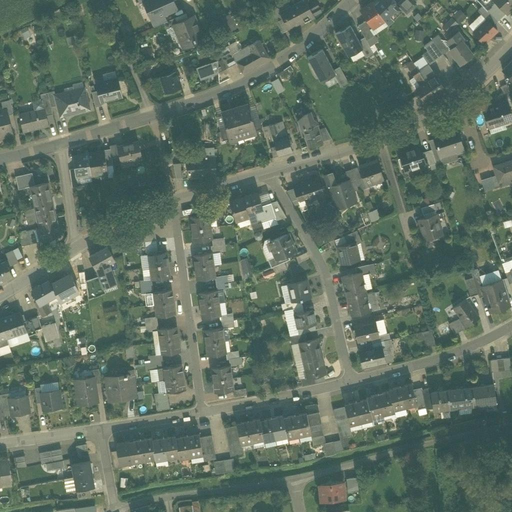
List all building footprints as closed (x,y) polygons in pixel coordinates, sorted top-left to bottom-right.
[(148,11),(143,1),(143,0),(139,2),(136,3),(141,14),(148,11)] [(177,9),(173,0),(144,0),(143,1),(148,11),(151,20),(151,21),(164,15),(177,9)] [(283,18),(288,28),(299,23),(300,24),(314,17),(313,15),(307,5),(304,0),(303,0),(280,12),(280,13),(283,18)] [(375,0),(372,3),(384,20),(385,23),(399,9),(394,4),(395,4),(395,1),(394,0),(375,0)] [(406,13),(411,9),(402,0),(401,0),(397,4),(406,13)] [(411,0),(402,0),(411,9),(415,5),(411,0)] [(511,0),(492,0),(496,3),(505,13),(511,6),(511,0)] [(307,5),(313,15),(320,11),(315,1),(307,5)] [(372,28),(384,20),(372,3),(361,11),(367,20),(372,28)] [(496,3),(487,11),(494,18),(497,21),(505,13),(496,3)] [(489,22),(494,18),(487,11),(483,6),(477,11),(481,15),(486,20),(487,20),(489,22)] [(269,12),(275,22),(276,22),(283,18),(280,13),(280,12),(277,7),(269,12)] [(451,17),(452,18),(458,24),(466,17),(459,9),(451,17)] [(185,13),(175,18),(177,23),(188,18),(185,13)] [(244,25),(239,13),(231,17),(236,29),(244,25)] [(231,17),(230,14),(222,17),(227,32),(235,29),(231,17)] [(164,15),(151,21),(154,27),(163,23),(167,21),(164,15)] [(469,27),(474,32),(486,20),(481,15),(469,27)] [(178,35),(183,46),(203,38),(193,16),(188,18),(177,23),(173,25),(178,35)] [(163,23),(166,29),(173,25),(177,23),(175,18),(167,21),(163,23)] [(288,28),(283,18),(276,22),(282,33),(289,29),(288,28)] [(443,26),(449,32),(458,24),(452,18),(443,26)] [(358,26),(364,37),(366,41),(374,35),(370,29),(372,28),(367,20),(358,26)] [(385,23),(384,20),(372,28),(370,29),(374,35),(388,26),(385,23)] [(487,20),(486,20),(474,32),(473,32),(484,44),(497,31),(489,22),(487,20)] [(128,23),(119,27),(124,38),(133,34),(128,23)] [(178,35),(173,25),(166,29),(168,33),(170,33),(172,38),(178,35)] [(31,36),(26,26),(20,29),(25,39),(31,36)] [(335,34),(348,57),(350,56),(361,49),(363,48),(358,41),(350,26),(335,34)] [(424,31),(415,30),(414,40),(422,41),(424,31)] [(449,50),(460,64),(472,55),(462,41),(463,39),(457,32),(446,40),(452,48),(449,50)] [(366,41),(369,46),(377,41),(374,35),(366,41)] [(435,45),(442,40),(438,35),(432,40),(435,45)] [(74,36),(66,37),(68,46),(76,44),(74,36)] [(369,46),(366,41),(364,37),(358,41),(363,48),(361,49),(364,55),(365,57),(373,53),(369,46)] [(237,63),(242,73),(269,58),(259,40),(251,44),(250,44),(251,45),(249,46),(253,53),(236,62),(237,63)] [(424,46),(427,51),(434,61),(443,54),(435,45),(432,40),(424,46)] [(442,40),(435,45),(443,54),(448,51),(446,48),(447,47),(442,40)] [(219,50),(222,56),(230,51),(232,55),(239,51),(234,42),(219,50)] [(239,51),(232,55),(236,62),(253,53),(249,46),(239,51)] [(364,55),(361,49),(350,56),(353,61),(364,55)] [(307,58),(321,82),(324,81),(334,75),(335,74),(333,70),(322,50),(307,58)] [(220,57),(227,68),(237,63),(236,62),(232,55),(230,51),(222,56),(220,57)] [(429,65),(434,61),(427,51),(422,55),(423,56),(428,64),(429,65)] [(423,56),(413,63),(416,67),(418,71),(428,65),(428,64),(423,56)] [(216,61),(207,64),(209,70),(211,76),(217,74),(216,61)] [(405,65),(410,71),(416,67),(413,63),(411,61),(405,65)] [(511,80),(511,61),(503,71),(511,80)] [(196,68),(198,74),(209,70),(207,64),(196,68)] [(418,71),(421,75),(435,96),(445,89),(436,75),(435,75),(428,65),(418,71)] [(338,83),(340,87),(348,83),(339,67),(333,70),(335,74),(334,75),(338,83)] [(418,71),(416,67),(410,71),(415,79),(421,75),(418,71)] [(102,74),(104,81),(104,82),(118,79),(115,70),(102,74)] [(211,76),(209,70),(198,74),(200,80),(211,76)] [(160,77),(166,92),(181,87),(175,72),(160,77)] [(334,75),(324,81),(328,88),(338,83),(334,75)] [(421,75),(415,79),(420,86),(415,89),(425,103),(435,96),(421,75)] [(100,102),(101,102),(122,97),(121,94),(118,81),(118,79),(104,82),(104,81),(96,83),(97,91),(100,102)] [(284,90),(277,79),(271,82),(277,93),(284,90)] [(411,82),(415,89),(420,86),(415,79),(411,82)] [(118,81),(121,94),(128,92),(125,80),(118,81)] [(64,88),(65,92),(84,88),(82,81),(72,84),(73,86),(64,88)] [(500,87),(505,99),(511,96),(506,85),(500,87)] [(57,105),(60,117),(90,109),(85,90),(65,95),(65,92),(55,95),(57,105)] [(54,91),(48,92),(51,106),(57,105),(55,95),(54,91)] [(92,92),(95,107),(101,105),(101,102),(100,102),(97,91),(92,92)] [(53,114),(51,106),(48,92),(40,94),(42,99),(44,108),(46,116),(53,114)] [(396,95),(403,107),(408,104),(402,92),(396,95)] [(396,97),(387,102),(391,109),(399,104),(396,97)] [(32,102),(34,110),(44,108),(42,99),(32,102)] [(5,108),(7,115),(13,113),(9,100),(1,102),(3,109),(5,108)] [(482,109),(488,126),(511,118),(506,101),(482,109)] [(248,105),(235,109),(243,136),(256,132),(256,131),(252,119),(249,107),(248,105)] [(255,105),(249,107),(252,119),(258,117),(256,110),(255,105)] [(0,138),(12,135),(7,115),(5,108),(3,109),(0,109),(0,138)] [(19,114),(23,132),(48,126),(46,116),(44,108),(34,110),(19,114)] [(229,140),(243,136),(235,109),(221,113),(222,114),(224,120),(225,125),(225,127),(229,139),(229,140)] [(303,130),(309,146),(322,142),(322,141),(318,129),(317,125),(316,125),(314,118),(312,119),(310,113),(305,114),(299,121),(302,130),(303,130)] [(216,116),(219,128),(225,127),(225,125),(224,120),(222,114),(216,116)] [(252,119),(256,131),(262,129),(258,117),(252,119)] [(511,118),(488,126),(489,128),(504,123),(511,120),(511,118)] [(282,122),(276,123),(280,139),(286,137),(282,122)] [(274,141),(280,139),(276,123),(269,125),(272,135),(274,141)] [(504,123),(489,128),(491,134),(506,129),(504,123)] [(266,137),(272,135),(269,125),(263,127),(266,137)] [(229,139),(225,127),(219,128),(223,140),(229,139)] [(318,129),(322,141),(331,138),(325,127),(318,129)] [(434,138),(440,157),(441,157),(456,152),(463,150),(455,127),(433,134),(434,138)] [(275,146),(278,156),(292,152),(287,137),(286,137),(280,139),(274,141),(275,146)] [(428,140),(431,149),(435,162),(436,165),(443,163),(441,157),(440,157),(434,138),(428,140)] [(119,157),(121,163),(142,158),(138,141),(117,147),(119,157)] [(110,149),(110,150),(112,158),(119,157),(117,147),(117,144),(110,145),(110,149)] [(270,148),(273,157),(278,156),(275,146),(270,148)] [(398,153),(405,172),(426,165),(419,146),(398,153)] [(188,178),(215,176),(214,149),(202,149),(202,157),(187,158),(187,164),(188,178)] [(428,164),(435,162),(431,149),(424,152),(428,164)] [(112,164),(112,158),(110,150),(104,151),(106,165),(112,164)] [(104,151),(88,153),(73,155),(75,169),(76,176),(91,174),(91,175),(107,172),(106,165),(104,151)] [(441,157),(443,163),(458,159),(456,152),(441,157)] [(363,176),(366,186),(383,180),(376,160),(359,166),(363,176)] [(511,160),(494,167),(496,175),(499,182),(511,177),(511,160)] [(173,165),(176,178),(188,178),(187,164),(173,165)] [(357,167),(351,169),(355,180),(361,178),(361,177),(357,167)] [(69,169),(72,187),(77,186),(77,184),(76,176),(75,169),(69,169)] [(349,183),(355,180),(351,169),(345,172),(348,180),(349,180),(349,183)] [(32,173),(22,175),(25,188),(30,187),(30,186),(35,185),(32,173)] [(324,176),(328,188),(330,187),(336,185),(332,173),(324,176)] [(92,182),(91,177),(91,175),(91,174),(76,176),(77,184),(92,182)] [(18,189),(25,188),(22,175),(15,176),(18,189)] [(490,177),(494,188),(500,187),(499,182),(496,175),(490,177)] [(361,178),(355,180),(358,190),(367,188),(366,186),(363,176),(361,177),(361,178)] [(494,188),(490,177),(481,180),(485,191),(494,188)] [(300,186),(305,201),(324,195),(318,178),(299,184),(300,186)] [(333,199),(336,208),(349,204),(346,195),(353,193),(352,192),(349,183),(349,180),(348,180),(336,185),(330,187),(333,199)] [(349,183),(352,192),(358,190),(355,180),(349,183)] [(30,187),(35,207),(52,203),(47,182),(35,185),(30,186),(30,187)] [(299,203),(302,211),(308,209),(305,201),(300,186),(294,188),(299,203)] [(287,190),(296,205),(299,203),(294,188),(287,190)] [(258,194),(261,206),(270,203),(267,191),(258,194)] [(242,197),(247,213),(262,208),(261,206),(258,194),(257,193),(242,197)] [(236,220),(248,216),(247,213),(242,197),(230,201),(236,220)] [(419,200),(421,208),(430,205),(428,197),(419,200)] [(277,201),(270,203),(261,206),(262,208),(266,220),(275,217),(276,221),(277,220),(286,217),(277,201)] [(57,225),(52,203),(35,207),(36,210),(38,222),(40,229),(57,225)] [(328,203),(322,210),(329,215),(334,208),(328,203)] [(197,206),(198,212),(215,210),(214,204),(197,206)] [(421,208),(423,215),(436,211),(433,204),(430,205),(421,208)] [(251,224),(251,225),(261,222),(266,220),(262,208),(247,213),(248,216),(251,224)] [(377,209),(367,212),(371,222),(380,218),(377,209)] [(28,224),(38,222),(36,210),(25,212),(28,224)] [(417,219),(424,240),(443,235),(436,214),(417,219)] [(190,217),(192,230),(210,227),(208,215),(190,217)] [(251,224),(248,216),(236,220),(239,227),(251,224)] [(15,219),(9,217),(6,225),(13,227),(15,219)] [(261,222),(263,227),(264,229),(279,224),(277,220),(276,221),(275,217),(266,220),(261,222)] [(77,220),(79,233),(98,222),(97,218),(88,220),(87,226),(81,225),(82,220),(77,220)] [(511,224),(510,219),(503,222),(505,228),(511,225),(511,224)] [(263,227),(261,222),(251,225),(253,231),(263,227)] [(142,225),(143,235),(155,233),(154,223),(142,225)] [(59,235),(57,225),(40,229),(37,229),(39,237),(42,236),(42,239),(59,235)] [(212,239),(210,227),(192,230),(193,242),(212,240),(212,239)] [(35,229),(28,231),(31,244),(38,242),(35,229)] [(355,242),(356,245),(358,244),(360,243),(362,241),(361,239),(357,230),(344,236),(343,236),(346,242),(346,244),(355,242)] [(21,246),(31,244),(28,231),(18,233),(21,246)] [(143,235),(144,242),(156,240),(155,233),(143,235)] [(275,256),(276,259),(287,254),(295,251),(288,234),(269,242),(275,256)] [(337,246),(346,244),(346,242),(343,236),(334,240),(337,246)] [(212,240),(213,246),(223,245),(225,244),(224,238),(212,239),(212,240)] [(268,259),(275,256),(269,242),(268,239),(261,242),(268,259)] [(144,242),(145,248),(157,247),(156,240),(144,242)] [(337,246),(341,265),(357,261),(355,252),(357,251),(356,245),(355,242),(346,244),(337,246)] [(364,259),(360,243),(358,244),(356,245),(357,251),(359,260),(364,259)] [(223,252),(223,245),(213,246),(210,246),(211,253),(219,252),(223,252)] [(18,247),(12,250),(17,260),(23,257),(18,247)] [(90,256),(97,269),(108,263),(114,260),(107,247),(90,256)] [(158,253),(157,247),(145,248),(146,255),(148,255),(148,254),(158,253)] [(5,261),(8,266),(18,261),(17,260),(12,250),(5,253),(8,259),(5,261)] [(148,255),(150,267),(168,264),(167,252),(158,253),(148,254),(148,255)] [(211,253),(213,265),(221,264),(219,252),(211,253)] [(193,255),(195,268),(213,265),(211,253),(193,255)] [(309,259),(305,253),(296,257),(299,263),(309,259)] [(268,259),(271,268),(272,267),(284,262),(290,260),(287,254),(276,259),(275,256),(268,259)] [(142,268),(150,267),(148,255),(146,255),(140,256),(142,268)] [(253,276),(247,258),(240,260),(243,280),(253,276)] [(510,270),(511,269),(511,259),(501,263),(505,272),(510,270)] [(0,263),(0,282),(13,276),(8,266),(5,261),(0,263)] [(273,269),(275,274),(287,269),(284,262),(272,267),(273,269)] [(115,282),(108,263),(97,269),(103,286),(115,282)] [(170,277),(168,264),(150,267),(151,279),(170,277)] [(355,267),(356,273),(361,272),(361,273),(368,271),(370,271),(368,264),(355,267)] [(215,277),(213,265),(195,268),(197,280),(215,278),(215,277)] [(150,267),(142,268),(143,280),(151,279),(150,267)] [(265,278),(275,274),(273,269),(263,274),(265,278)] [(470,271),(472,278),(478,294),(478,295),(484,294),(482,286),(479,275),(477,269),(470,271)] [(498,269),(479,275),(482,286),(501,280),(498,269)] [(86,280),(84,271),(78,272),(81,290),(87,289),(86,280)] [(372,288),(368,271),(361,273),(365,290),(372,288)] [(342,276),(347,296),(365,292),(365,290),(361,273),(361,272),(356,273),(342,276)] [(69,274),(51,284),(56,295),(59,301),(59,302),(78,292),(69,274)] [(87,289),(88,299),(103,294),(97,276),(86,280),(87,289)] [(215,278),(216,284),(228,282),(227,276),(215,277),(215,278)] [(470,296),(478,294),(472,278),(465,280),(470,296)] [(140,280),(140,287),(152,286),(151,279),(143,280),(140,280)] [(484,294),(490,313),(509,306),(501,280),(482,286),(484,294)] [(34,302),(42,316),(50,312),(48,307),(45,302),(56,295),(51,284),(48,281),(32,290),(37,300),(34,302)] [(292,301),(293,302),(301,300),(310,298),(306,281),(289,285),(292,301)] [(117,288),(115,282),(103,286),(105,293),(117,288)] [(229,289),(228,282),(216,284),(217,290),(217,291),(223,290),(229,289)] [(289,285),(288,283),(280,285),(285,303),(287,302),(292,301),(289,285)] [(153,292),(152,286),(140,287),(141,294),(146,294),(153,292)] [(154,295),(155,305),(173,302),(171,290),(153,292),(154,295)] [(198,293),(200,305),(219,303),(217,291),(217,290),(198,293)] [(366,294),(365,292),(347,296),(351,315),(370,311),(366,294)] [(374,292),(366,294),(370,311),(378,309),(374,292)] [(48,307),(59,301),(56,295),(45,302),(48,307)] [(155,305),(154,295),(146,297),(147,306),(155,305)] [(460,318),(467,327),(479,318),(465,299),(453,308),(460,318)] [(289,310),(290,309),(302,306),(301,300),(293,302),(292,301),(287,302),(289,310)] [(175,314),(173,302),(155,305),(156,316),(156,317),(175,314)] [(220,315),(219,303),(200,305),(202,318),(220,315)] [(304,312),(302,306),(290,309),(292,315),(294,315),(294,314),(304,312)] [(104,309),(106,317),(118,315),(116,307),(104,309)] [(292,315),(290,309),(289,310),(284,311),(290,336),(299,334),(297,328),(294,315),(292,315)] [(294,315),(297,328),(315,324),(316,324),(313,310),(304,312),(294,314),(294,315)] [(20,312),(0,319),(6,338),(26,332),(27,331),(23,321),(20,312)] [(220,315),(221,322),(233,320),(232,313),(226,314),(220,315)] [(37,316),(31,318),(35,330),(36,330),(41,328),(41,327),(37,316)] [(145,318),(145,325),(157,323),(156,317),(156,316),(145,318)] [(36,333),(36,330),(35,330),(31,318),(23,321),(27,331),(26,332),(28,336),(36,333)] [(448,324),(454,334),(467,327),(460,318),(448,324)] [(0,344),(8,344),(6,338),(0,319),(0,344)] [(234,327),(233,320),(221,322),(222,328),(222,329),(228,328),(234,327)] [(384,320),(375,321),(378,335),(383,334),(387,333),(384,320)] [(354,327),(357,341),(371,337),(379,335),(378,335),(375,321),(354,327)] [(41,328),(45,342),(53,339),(59,338),(55,323),(41,327),(41,328)] [(158,330),(157,323),(145,325),(146,332),(152,331),(158,330)] [(297,328),(299,334),(305,332),(316,330),(315,324),(297,328)] [(158,330),(160,342),(178,340),(177,327),(158,330)] [(204,331),(206,343),(224,340),(222,329),(222,328),(204,331)] [(425,338),(427,346),(435,344),(431,330),(423,332),(425,338)] [(6,338),(8,344),(9,346),(29,339),(28,336),(26,332),(6,338)] [(307,340),(305,332),(299,334),(290,336),(292,344),(299,343),(299,342),(307,340)] [(418,340),(425,338),(423,332),(416,333),(418,340)] [(371,337),(372,343),(384,340),(385,340),(383,334),(378,335),(379,335),(371,337)] [(59,338),(53,339),(55,347),(61,345),(59,338)] [(299,343),(303,359),(321,355),(317,338),(307,340),(299,342),(299,343)] [(385,347),(381,348),(384,361),(385,362),(393,360),(389,346),(391,346),(390,339),(385,340),(384,340),(385,347)] [(180,352),(178,340),(160,342),(162,354),(162,355),(180,352)] [(226,353),(224,340),(206,343),(207,355),(226,353)] [(385,347),(384,340),(372,343),(373,349),(381,347),(381,348),(385,347)] [(296,361),(303,359),(299,343),(292,344),(296,361)] [(0,355),(11,352),(9,346),(8,344),(0,344),(0,355)] [(133,358),(132,347),(125,347),(126,359),(133,358)] [(363,366),(384,361),(381,348),(381,347),(373,349),(359,352),(363,366)] [(226,359),(229,359),(239,358),(238,351),(226,353),(226,359)] [(150,356),(151,363),(163,361),(162,355),(162,354),(156,355),(150,356)] [(325,373),(321,355),(303,359),(307,376),(307,377),(315,375),(323,373),(325,373)] [(241,357),(239,358),(229,359),(230,365),(230,366),(242,364),(241,357)] [(303,359),(296,361),(300,378),(307,376),(303,359)] [(164,367),(163,361),(151,363),(152,370),(158,369),(164,368),(164,367)] [(164,370),(165,380),(183,377),(182,365),(164,367),(164,368),(164,370)] [(211,368),(213,380),(231,378),(230,366),(230,365),(211,368)] [(272,367),(265,368),(268,382),(273,375),(272,367)] [(258,370),(260,384),(268,382),(265,368),(258,370)] [(94,377),(95,383),(101,382),(99,369),(93,370),(94,377)] [(127,375),(129,384),(135,383),(136,383),(134,369),(126,370),(127,375)] [(158,371),(158,369),(152,370),(150,370),(150,372),(152,382),(157,381),(160,381),(158,371)] [(323,373),(315,375),(317,382),(325,381),(323,373)] [(106,378),(110,400),(125,398),(130,391),(129,384),(127,375),(106,378)] [(302,386),(317,382),(315,375),(307,377),(307,376),(300,378),(302,386)] [(75,379),(79,405),(98,402),(95,383),(94,377),(75,379)] [(185,390),(183,377),(165,380),(167,392),(185,390)] [(233,390),(231,378),(213,380),(215,393),(233,390)] [(167,392),(165,380),(160,381),(157,381),(159,393),(167,392)] [(40,387),(41,392),(59,390),(58,382),(40,384),(40,387)] [(411,383),(400,386),(404,405),(416,402),(413,391),(411,383)] [(493,384),(471,387),(473,405),(495,403),(493,384)] [(388,389),(389,391),(393,408),(404,405),(400,386),(388,389)] [(471,387),(446,390),(449,409),(459,407),(471,406),(473,405),(471,387)] [(233,390),(234,397),(247,396),(246,388),(233,390)] [(431,388),(421,389),(425,410),(433,409),(431,392),(432,392),(431,388)] [(418,411),(425,410),(421,389),(413,391),(416,402),(418,411)] [(42,402),(43,410),(62,408),(59,390),(41,392),(42,402)] [(440,410),(449,409),(446,390),(432,392),(431,392),(433,409),(433,410),(440,410)] [(389,391),(378,394),(382,413),(394,410),(393,408),(389,391)] [(155,393),(156,401),(168,399),(167,392),(159,393),(155,393)] [(9,393),(0,394),(0,396),(2,408),(10,407),(10,403),(9,403),(9,398),(9,393)] [(366,397),(367,399),(371,416),(382,413),(378,394),(366,397)] [(10,407),(11,415),(29,412),(27,395),(9,398),(9,403),(10,403),(10,407)] [(169,408),(168,399),(156,401),(157,410),(169,408)] [(367,399),(356,401),(360,420),(372,418),(371,416),(367,399)] [(349,423),(360,420),(356,401),(344,404),(345,406),(346,412),(347,418),(349,423)] [(404,405),(393,408),(394,410),(395,416),(396,417),(407,415),(404,405)] [(333,409),(334,415),(346,412),(345,406),(333,409)] [(472,412),(471,406),(459,407),(459,414),(472,412)] [(10,407),(2,408),(4,416),(11,415),(10,407)] [(450,417),(449,409),(440,410),(441,418),(450,417)] [(394,410),(382,413),(384,419),(395,416),(394,410)] [(306,415),(308,421),(320,418),(318,412),(306,415)] [(334,415),(336,421),(347,418),(346,412),(334,415)] [(294,415),(298,434),(310,432),(309,426),(308,421),(306,415),(306,413),(294,415)] [(382,413),(371,416),(372,418),(373,424),(385,422),(384,419),(382,413)] [(271,418),(275,437),(286,435),(283,417),(282,415),(271,418)] [(286,435),(287,437),(298,434),(294,415),(283,417),(286,435)] [(248,421),(252,440),(263,437),(260,420),(259,418),(248,421)] [(263,437),(264,439),(275,437),(271,418),(260,420),(263,437)] [(308,421),(309,426),(321,424),(320,418),(308,421)] [(336,421),(337,426),(349,423),(347,418),(336,421)] [(360,420),(362,428),(374,425),(373,424),(372,418),(360,420)] [(362,428),(360,420),(349,423),(350,429),(351,431),(362,428)] [(239,437),(240,442),(252,440),(248,421),(236,423),(237,425),(238,431),(239,437)] [(337,426),(338,432),(350,429),(349,423),(337,426)] [(310,432),(322,429),(321,424),(309,426),(310,432)] [(225,427),(226,434),(238,431),(237,425),(225,427)] [(310,434),(311,438),(323,435),(322,429),(310,432),(310,434)] [(351,431),(350,429),(338,432),(340,438),(341,438),(347,436),(352,435),(351,431)] [(226,434),(227,439),(239,437),(238,431),(226,434)] [(187,435),(190,455),(202,453),(201,449),(200,443),(199,437),(199,433),(187,435)] [(310,434),(299,436),(300,442),(312,440),(311,438),(310,434)] [(163,437),(167,457),(178,455),(175,437),(175,435),(163,437)] [(178,455),(179,457),(190,455),(187,435),(175,437),(178,455)] [(199,437),(200,443),(212,441),(211,435),(199,437)] [(313,445),(322,443),(325,443),(323,435),(311,438),(312,440),(313,445)] [(341,438),(341,439),(343,447),(349,446),(347,436),(341,438)] [(140,439),(143,459),(155,457),(152,439),(152,437),(140,439)] [(155,457),(155,459),(167,457),(163,437),(152,439),(155,457)] [(275,439),(277,445),(288,443),(287,439),(287,437),(275,439)] [(128,441),(132,461),(143,459),(140,439),(128,441)] [(252,442),(254,448),(265,445),(264,441),(264,439),(252,442)] [(277,445),(275,439),(264,441),(265,445),(265,447),(277,445)] [(341,439),(333,441),(335,451),(343,449),(343,447),(341,439)] [(121,465),(132,463),(132,461),(128,441),(116,443),(118,450),(120,465),(121,465)] [(335,454),(335,451),(333,441),(325,443),(322,443),(325,456),(335,454)] [(254,448),(252,442),(241,444),(241,448),(242,450),(254,448)] [(76,446),(78,457),(89,455),(86,444),(76,446)] [(202,455),(214,453),(213,447),(201,449),(202,453),(202,455)] [(242,450),(241,448),(230,450),(231,457),(243,454),(242,450)] [(39,453),(41,464),(45,463),(63,460),(61,449),(39,453)] [(111,451),(114,469),(121,468),(121,465),(120,465),(118,450),(111,451)] [(215,459),(214,453),(202,455),(203,461),(215,459)] [(202,455),(191,457),(192,463),(203,461),(202,455)] [(14,458),(16,469),(27,467),(24,456),(14,458)] [(233,458),(223,460),(225,472),(226,472),(235,470),(233,458)] [(226,476),(226,472),(225,472),(223,460),(223,459),(216,461),(219,477),(226,476)] [(63,460),(45,463),(46,470),(64,467),(63,460)] [(0,481),(1,486),(11,485),(8,461),(0,461),(0,481)] [(74,477),(92,474),(90,462),(72,465),(74,477)] [(94,486),(92,474),(74,477),(76,490),(89,487),(94,486)] [(74,477),(64,479),(66,492),(76,490),(74,477)] [(346,478),(348,492),(358,491),(357,477),(346,478)] [(319,485),(321,501),(345,498),(343,480),(331,482),(331,484),(319,485)] [(77,492),(78,498),(91,497),(90,490),(77,492)]
